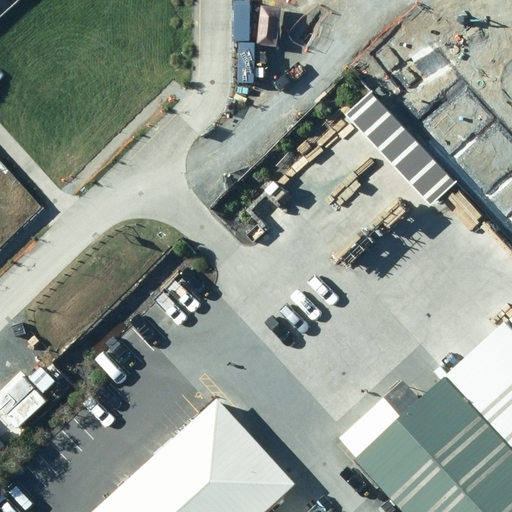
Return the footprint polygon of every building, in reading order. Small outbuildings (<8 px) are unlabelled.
[(376,91),(351,114),(436,206),(461,183),(376,91)] [(337,237),(353,256),(392,226),(376,206),(337,237)] [(0,369),(0,391),(23,371),(12,359),(0,369)] [(38,368),(30,376),(37,384),(46,377),(38,368)] [(511,511),(511,429),(460,374),(370,457),(421,511),(511,511)] [(225,396),(97,511),(270,511),(303,482),(225,396)] [(0,400),(0,418),(13,420),(14,402),(0,400)]
